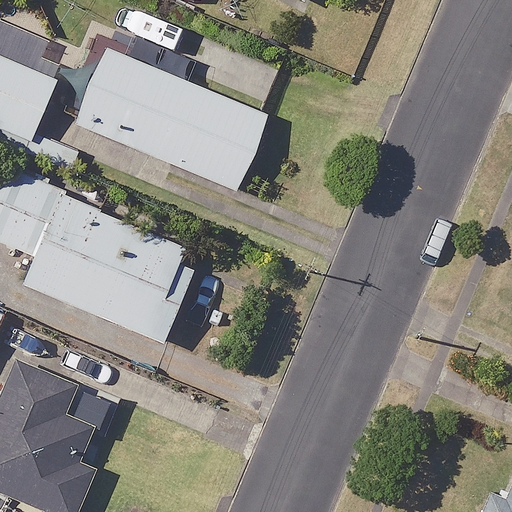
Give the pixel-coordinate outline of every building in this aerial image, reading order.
[(189,26),(140,5),(130,27),(179,49),(189,26)] [(47,34),(0,18),(0,124),(32,135),(56,65),(39,59),(47,34)] [(209,47),(195,82),(104,44),(73,118),(235,186),(266,111),(259,108),(273,73),(209,47)] [(205,248),(5,162),(0,174),(0,237),(32,251),(21,276),(166,339),(205,248)] [(77,375),(12,349),(0,378),(0,487),(60,511),(74,511),(95,462),(78,455),(92,421),(63,409),(77,375)] [(511,511),(511,450),(495,491),(487,488),(477,511),(511,511)]
